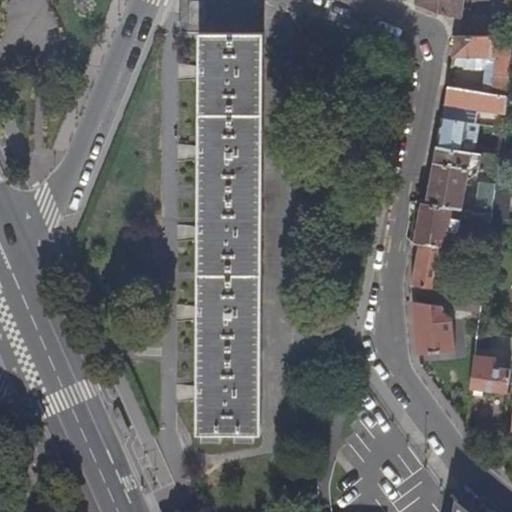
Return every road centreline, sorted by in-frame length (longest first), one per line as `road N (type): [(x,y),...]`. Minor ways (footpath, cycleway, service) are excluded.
road 1 (residential): [(350,0),(416,22),(432,52),(389,264),(389,350),(434,426),(511,510)]
road 2 (residential): [(23,298),(49,211),(144,0)]
road 3 (secondary): [(23,298),(119,511)]
